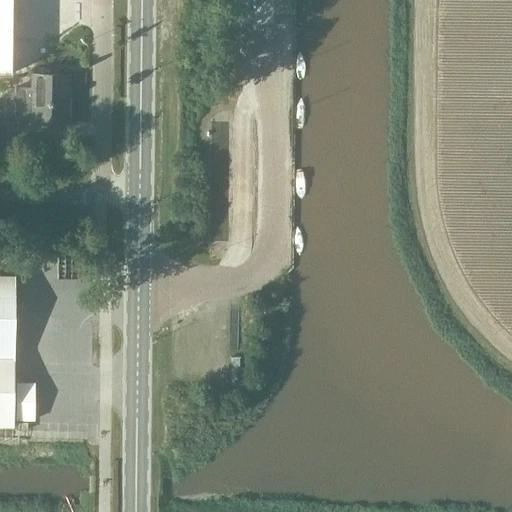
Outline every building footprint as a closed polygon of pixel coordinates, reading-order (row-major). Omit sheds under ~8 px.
[(0,0),(0,73),(10,74),(10,0),(0,0)] [(14,87),(13,120),(31,120),(66,120),(67,74),(31,74),(31,87),(14,87)] [(0,424),(10,425),(10,416),(14,416),(14,418),(33,419),(33,382),(15,382),(15,396),(11,396),(12,277),(0,276),(0,424)] [(79,375),(80,363),(26,358),(25,369),(79,375)] [(26,422),(16,422),(16,430),(26,430),(26,422)]
